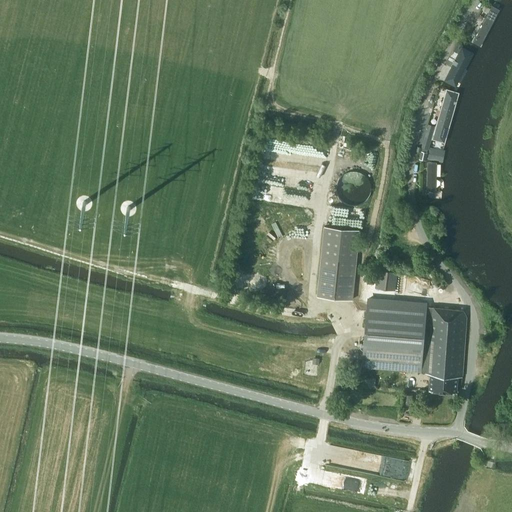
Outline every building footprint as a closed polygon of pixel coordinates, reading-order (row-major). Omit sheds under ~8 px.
[(491,7),(471,43),(480,48),(500,11),(491,7)] [(457,87),(474,53),(462,47),(444,80),(457,87)] [(429,146),(444,150),(460,93),(446,89),(429,146)] [(428,124),(424,136),(421,147),(428,149),(434,126),(428,124)] [(295,163),(298,145),(273,140),(269,157),(295,163)] [(421,151),(419,159),(426,161),(428,153),(421,151)] [(436,162),(426,162),(426,191),(436,191),(436,162)] [(298,186),(300,169),(265,165),(263,182),(298,186)] [(203,176),(215,177),(216,169),(204,167),(203,176)] [(337,192),(338,197),(342,202),(348,206),(354,207),(360,206),(366,203),(370,199),(372,193),(372,186),(370,180),(366,175),(360,172),(353,172),(348,173),(343,176),(339,180),(337,186),(337,192)] [(360,229),(324,226),(317,296),(353,300),(360,229)] [(394,299),(398,271),(377,269),(373,296),(394,299)] [(367,302),(363,368),(425,372),(425,374),(430,375),(429,391),(456,393),(457,377),(461,377),(465,316),(430,314),(425,314),(425,305),(367,302)] [(179,355),(176,366),(187,369),(190,358),(179,355)]
